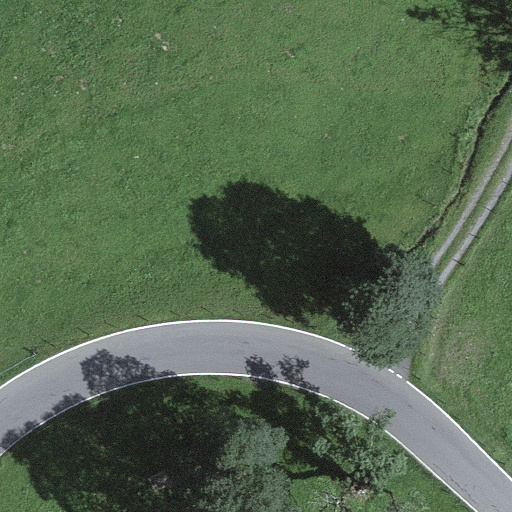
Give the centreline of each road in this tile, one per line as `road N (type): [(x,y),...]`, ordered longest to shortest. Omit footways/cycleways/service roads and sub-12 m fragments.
road 1 (tertiary): [(0,419),(44,388),(151,352),(274,353),(368,385),(510,511)]
road 2 (track): [(511,150),(368,385)]
